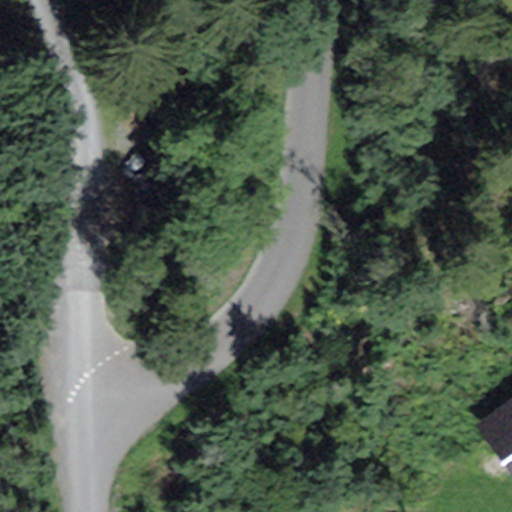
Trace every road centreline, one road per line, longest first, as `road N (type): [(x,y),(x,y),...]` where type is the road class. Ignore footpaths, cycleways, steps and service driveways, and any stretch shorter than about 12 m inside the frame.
road 1 (unclassified): [(82,511),(68,441),(201,358),(278,280),(306,94),(308,0)]
road 2 (track): [(47,0),(87,100),(68,441)]
